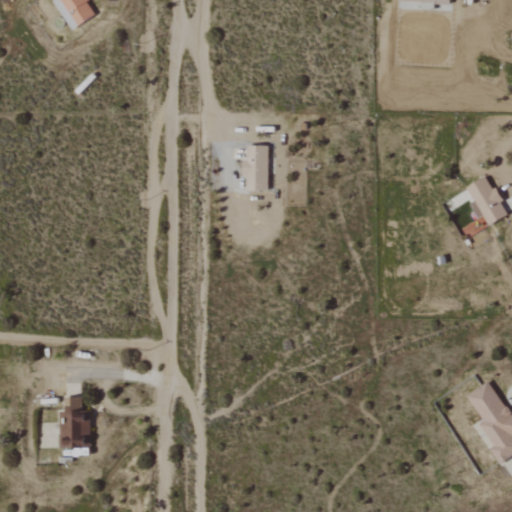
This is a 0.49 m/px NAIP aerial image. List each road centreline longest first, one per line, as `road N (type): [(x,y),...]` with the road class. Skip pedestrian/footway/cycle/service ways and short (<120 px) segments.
road 1 (residential): [(164,511),(173,0)]
road 2 (residential): [(0,336),(167,343)]
road 3 (track): [(200,511),(200,423),(192,403),(166,383)]
